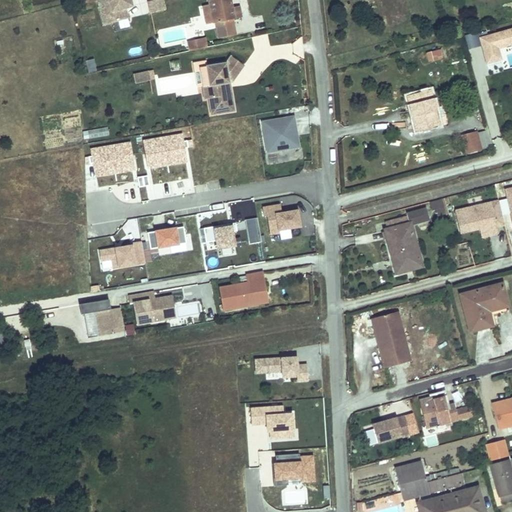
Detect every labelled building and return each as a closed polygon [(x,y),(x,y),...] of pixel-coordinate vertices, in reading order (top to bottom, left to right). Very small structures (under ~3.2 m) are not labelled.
[(97,0),(104,27),(129,21),(126,10),(113,13),(109,0),(97,0)] [(132,9),(129,0),(109,0),(113,13),(126,10),(132,9)] [(243,14),(240,3),(233,5),(231,0),(209,0),(210,5),(215,21),(217,21),(221,36),(238,32),(234,17),(236,16),(243,14)] [(215,21),(210,5),(203,6),(208,23),(215,21)] [(265,28),(262,15),(240,20),(243,33),(265,28)] [(511,28),(480,38),(487,64),(502,59),(499,49),(511,45),(511,28)] [(208,45),(206,37),(189,40),(190,45),(197,44),(198,48),(208,45)] [(441,49),(427,53),(429,62),(443,59),(441,49)] [(209,116),(232,112),(229,93),(223,94),(221,82),(226,81),(230,80),(241,65),(229,55),(224,63),(203,66),(206,80),(201,86),(198,87),(200,98),(206,97),(209,116)] [(94,59),(84,60),(85,72),(95,71),(94,59)] [(179,59),(169,61),(171,71),(181,69),(179,59)] [(195,68),(198,87),(201,86),(206,80),(203,66),(195,68)] [(145,73),(130,77),(132,85),(147,82),(145,73)] [(437,126),(426,90),(404,95),(412,126),(424,123),(426,128),(437,126)] [(299,148),(293,116),(261,122),(267,154),(299,148)] [(424,123),(412,126),(414,132),(426,128),(424,123)] [(106,137),(104,129),(83,133),(84,141),(106,137)] [(472,133),(457,137),(462,154),(477,149),(473,137),(472,133)] [(483,148),(480,135),(473,137),(477,149),(483,148)] [(143,143),(147,169),(174,165),(173,159),(183,157),(182,150),(181,143),(180,137),(143,143)] [(92,165),(94,172),(104,170),(105,176),(132,171),(127,145),(90,152),(91,157),(92,165)] [(439,201),(429,204),(431,211),(434,210),(436,217),(443,215),(439,201)] [(497,201),(455,211),(460,233),(480,229),(482,237),(499,233),(497,225),(502,224),(497,201)] [(263,208),(264,211),(262,212),(262,216),(267,215),(271,240),(292,237),(290,228),(300,226),(298,210),(282,212),(280,205),(263,208)] [(420,269),(407,225),(425,220),(422,209),(405,214),(406,216),(384,222),(386,231),(382,232),(393,271),(409,267),(410,271),(420,269)] [(256,221),(246,223),(250,245),(260,243),(256,221)] [(234,248),(232,234),(236,233),(235,225),(198,232),(201,245),(215,243),(216,251),(234,248)] [(182,229),(154,234),(157,250),(185,245),(182,229)] [(154,234),(146,235),(149,251),(157,250),(154,234)] [(130,248),(98,253),(100,264),(110,262),(112,271),(144,265),(140,244),(130,246),(130,248)] [(511,256),(502,258),(503,268),(511,267),(511,256)] [(409,267),(393,271),(395,277),(410,271),(409,267)] [(253,307),(252,297),(263,295),(260,275),(245,278),(247,285),(218,290),(222,313),(253,307)] [(501,283),(461,293),(471,331),(492,325),(490,319),(487,309),(487,306),(506,301),(501,283)] [(195,285),(196,299),(212,298),(212,284),(195,285)] [(152,302),(151,295),(143,296),(144,303),(152,302)] [(265,305),(263,295),(252,297),(253,307),(265,305)] [(152,302),(144,303),(143,296),(127,299),(128,307),(131,306),(135,327),(167,322),(164,300),(152,302)] [(175,320),(171,299),(164,300),(167,322),(175,320)] [(201,301),(175,303),(176,321),(203,319),(201,301)] [(506,301),(487,306),(487,309),(507,304),(506,301)] [(113,336),(109,312),(107,302),(78,307),(79,317),(83,316),(92,315),(96,339),(113,336)] [(24,321),(21,307),(1,311),(4,324),(24,321)] [(123,334),(119,310),(109,312),(113,336),(123,334)] [(411,360),(398,310),(372,317),(385,368),(411,360)] [(96,339),(92,315),(83,316),(87,341),(96,339)] [(127,335),(135,334),(133,323),(125,325),(127,335)] [(304,383),(303,367),(294,367),(294,361),(291,361),(291,359),(252,362),(253,375),(263,374),(279,373),(279,377),(289,376),(294,376),(295,383),(304,383)] [(289,383),(289,376),(279,377),(279,373),(263,374),(263,382),(279,381),(280,384),(289,383)] [(440,409),(436,398),(412,404),(420,431),(464,418),(461,410),(449,413),(441,416),(440,409)] [(250,408),(251,424),(267,423),(267,431),(270,431),(274,430),(274,438),(285,437),(284,430),(293,429),(292,413),(283,413),(283,406),(250,408)] [(449,413),(448,407),(440,409),(441,416),(449,413)] [(412,414),(404,416),(397,418),(397,417),(385,421),(386,423),(383,423),(383,421),(372,425),(373,429),(365,431),(369,445),(402,436),(402,437),(418,432),(412,414)] [(284,430),(285,437),(293,437),(293,429),(284,430)] [(276,463),(274,463),(276,485),(288,484),(288,478),(301,477),(301,481),(315,480),(313,455),(300,456),(299,453),(276,454),(276,463)] [(488,459),(500,499),(511,495),(511,482),(504,454),(488,459)] [(432,481),(430,476),(427,477),(422,461),(395,468),(404,500),(464,483),(461,472),(432,481)] [(432,481),(461,472),(460,468),(430,476),(432,481)] [(486,511),(479,485),(418,502),(420,511),(486,511)] [(511,495),(500,499),(502,506),(511,502),(511,495)]
